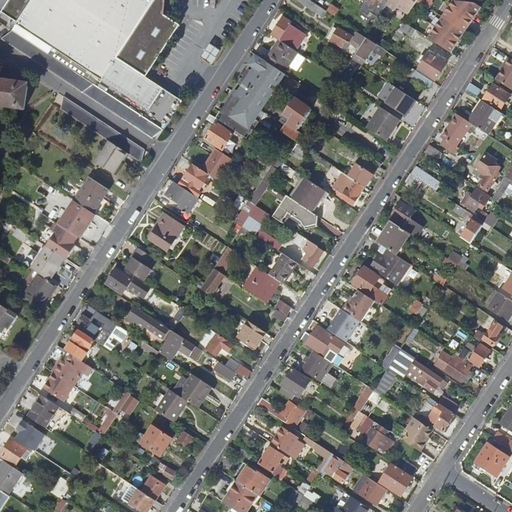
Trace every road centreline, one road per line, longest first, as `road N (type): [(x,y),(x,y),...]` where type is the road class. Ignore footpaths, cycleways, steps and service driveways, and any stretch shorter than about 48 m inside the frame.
road 1 (unclassified): [(174,511),(511,0)]
road 2 (unclassified): [(0,411),(186,131)]
road 3 (residential): [(269,0),(186,131)]
road 4 (residential): [(441,470),(511,364)]
